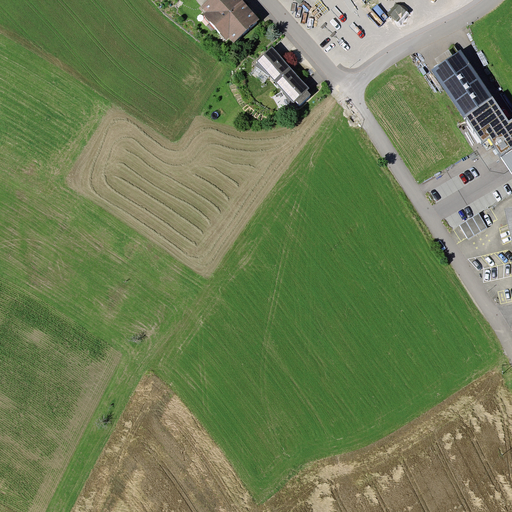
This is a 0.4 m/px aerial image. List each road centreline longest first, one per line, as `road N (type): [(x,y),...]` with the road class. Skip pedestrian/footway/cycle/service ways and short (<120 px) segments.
road 1 (residential): [(350,90),(496,317),(511,313)]
road 2 (residential): [(350,90),(494,0)]
road 3 (residential): [(267,0),(350,90)]
